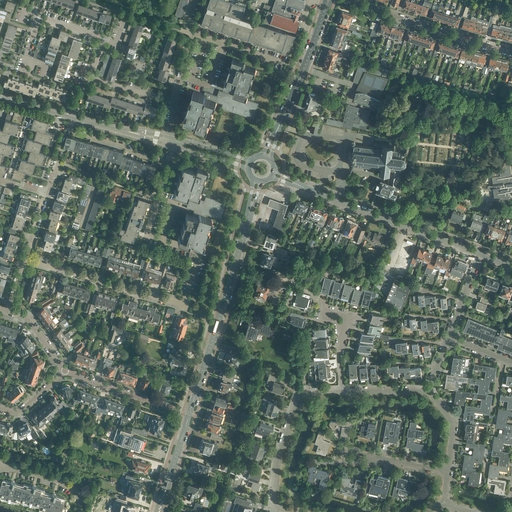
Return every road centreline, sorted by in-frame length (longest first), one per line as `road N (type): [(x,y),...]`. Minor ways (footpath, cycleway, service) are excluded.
road 1 (primary): [(188,414),(247,218)]
road 2 (tertiary): [(479,254),(294,183)]
road 3 (residential): [(186,297),(184,306),(25,259)]
road 4 (unclassified): [(291,511),(278,508),(272,494),(295,402),(307,391),(342,390)]
road 5 (residential): [(346,0),(511,50)]
road 6 (primary): [(276,132),(323,11)]
road 7 (residential): [(188,414),(66,371)]
road 8 (residential): [(72,117),(67,129),(172,164)]
